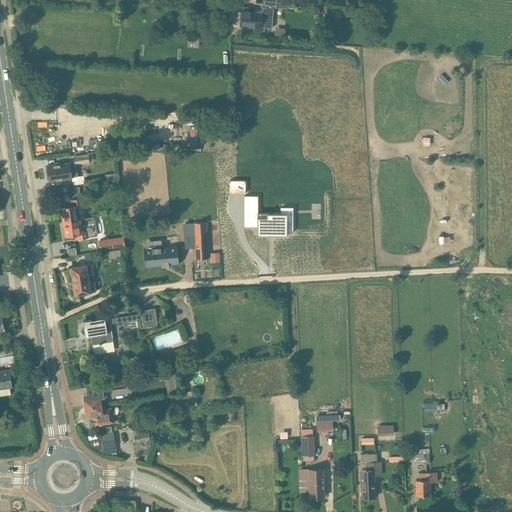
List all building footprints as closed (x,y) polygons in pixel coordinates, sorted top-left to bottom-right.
[(263,7),(262,13),(242,11),(241,27),(255,28),(255,32),(262,33),(262,31),(265,31),(266,28),(272,29),(274,8),(263,7)] [(208,14),(207,29),(218,30),(219,15),(208,14)] [(140,148),(141,131),(112,130),(111,147),(140,148)] [(75,165),(76,165),(90,163),(88,154),(74,156),(75,162),(75,165)] [(78,176),(76,165),(75,165),(75,162),(70,163),(70,162),(46,165),(49,181),(72,178),(72,177),(78,176)] [(106,181),(120,180),(119,173),(105,174),(106,181)] [(245,193),(245,181),(229,181),(229,193),(245,193)] [(293,219),(287,219),(287,213),(280,213),(258,213),(258,196),(244,196),(244,226),(257,226),(257,232),(257,235),(275,235),(287,235),(287,232),(293,232),(293,219)] [(64,221),(80,219),(80,215),(78,205),(84,204),(83,198),(69,200),(70,207),(62,208),(64,221)] [(94,217),(80,220),(80,219),(64,221),(65,229),(64,231),(64,233),(66,234),(66,236),(77,234),(78,240),(89,238),(89,237),(97,236),(94,217)] [(195,243),(196,259),(208,259),(207,222),(194,223),(195,243)] [(100,241),(101,250),(125,246),(124,238),(100,241)] [(179,264),(177,246),(162,248),(161,246),(147,247),(147,249),(146,249),(145,249),(147,267),(179,264)] [(96,252),(84,253),(86,263),(97,261),(96,252)] [(219,253),(211,253),(211,262),(219,262),(219,253)] [(75,295),(96,292),(95,281),(89,282),(88,275),(93,274),(92,264),(71,267),(71,269),(70,270),(71,275),(72,275),(74,288),(73,288),(74,293),(75,293),(75,295)] [(155,309),(141,311),(142,315),(142,319),(144,328),(158,326),(155,309)] [(105,318),(84,322),(86,337),(91,336),(92,345),(113,342),(110,324),(142,319),(142,315),(110,320),(105,321),(105,318)] [(235,342),(230,339),(227,344),(232,347),(235,342)] [(113,342),(92,345),(94,354),(115,351),(113,342)] [(187,354),(184,346),(161,355),(164,363),(187,354)] [(13,347),(0,348),(0,357),(0,363),(14,362),(13,347)] [(0,389),(12,388),(9,370),(0,370),(0,389)] [(165,375),(166,384),(176,383),(174,374),(165,375)] [(198,374),(191,375),(193,384),(200,382),(198,374)] [(107,390),(126,387),(124,380),(105,383),(107,390)] [(104,396),(104,397),(106,396),(104,384),(85,387),(86,392),(84,393),(84,395),(85,399),(84,399),(85,407),(101,404),(100,397),(104,396)] [(178,400),(192,397),(196,396),(195,391),(179,394),(177,394),(178,400)] [(200,414),(232,409),(230,393),(197,398),(200,414)] [(113,413),(112,408),(102,410),(101,404),(85,407),(86,414),(87,414),(88,418),(89,418),(90,427),(114,423),(113,413)] [(452,415),(408,417),(408,430),(453,428),(452,415)] [(333,421),(316,422),(317,430),(333,429),(333,421)] [(103,448),(115,446),(113,431),(100,433),(103,448)] [(149,432),(134,435),(135,443),(139,442),(144,448),(145,453),(152,451),(150,440),(149,432)] [(314,435),(301,436),(302,455),(315,455),(314,435)] [(366,454),(360,454),(361,463),(365,462),(366,470),(361,471),(362,498),(364,497),(364,499),(365,500),(372,500),(374,498),(373,497),(375,497),(374,476),(382,476),(381,461),(376,462),(366,462),(366,454)] [(429,454),(413,454),(414,464),(430,464),(429,454)] [(310,498),(324,497),(323,469),(309,470),(310,498)] [(430,483),(437,482),(436,472),(418,473),(419,480),(416,480),(416,496),(430,496),(430,483)]
